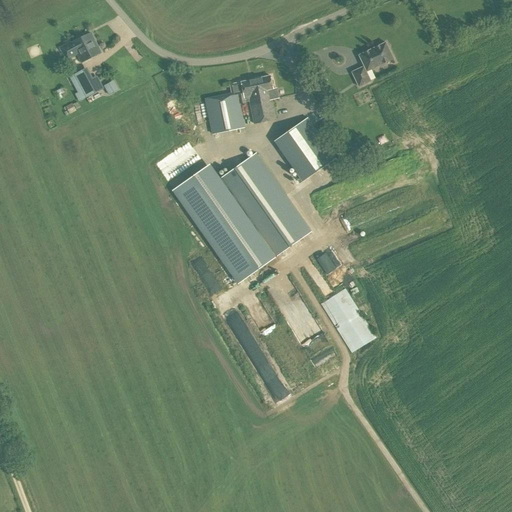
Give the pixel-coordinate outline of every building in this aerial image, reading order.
[(91,33),(71,43),(59,48),(66,61),(77,55),(81,63),(101,53),(91,33)] [(359,55),(364,66),(352,72),(359,87),(367,83),(362,74),(393,59),(385,43),(359,55)] [(74,75),(69,77),(75,89),(77,93),(75,94),(78,101),(86,98),(97,92),(90,79),(84,69),(74,75)] [(276,119),(272,100),(279,99),(277,88),(273,89),(270,76),(241,82),(230,85),(232,95),(206,101),(213,134),(244,128),(239,104),(249,102),(254,124),(276,119)] [(108,96),(119,90),(114,80),(104,86),(108,96)] [(80,107),(77,102),(73,104),(72,103),(64,108),(65,110),(67,109),(69,115),(76,111),(75,109),(80,107)] [(303,182),(336,158),(307,118),(274,141),(303,182)] [(198,156),(189,144),(163,163),(172,175),(198,156)] [(311,232),(256,154),(221,179),(210,163),(171,191),(238,284),(270,261),(311,232)] [(326,254),(317,260),(327,275),(336,268),(326,254)] [(351,353),(376,338),(345,289),(321,304),(351,353)]
